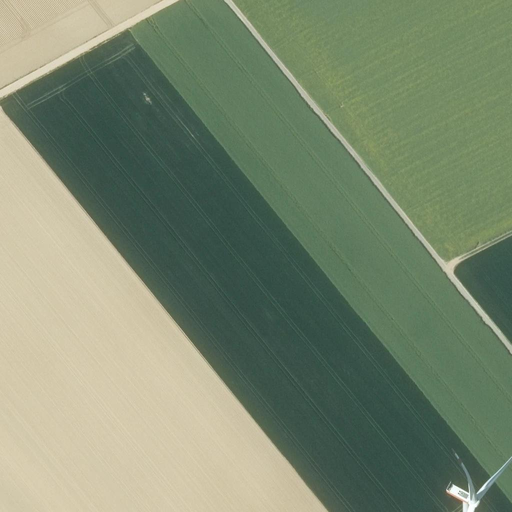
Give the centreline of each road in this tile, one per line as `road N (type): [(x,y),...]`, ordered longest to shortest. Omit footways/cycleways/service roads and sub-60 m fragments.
road 1 (track): [(511,349),(226,0)]
road 2 (track): [(0,98),(173,0)]
